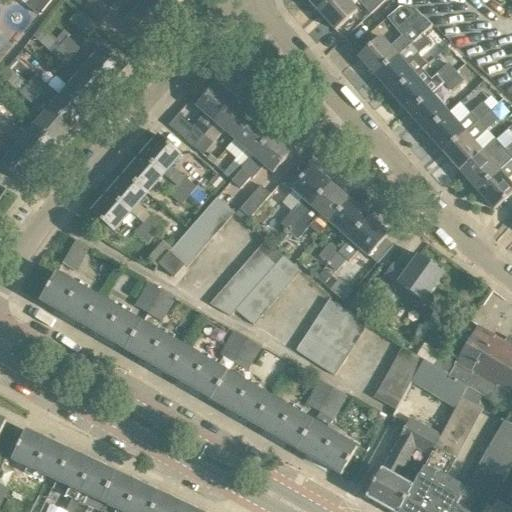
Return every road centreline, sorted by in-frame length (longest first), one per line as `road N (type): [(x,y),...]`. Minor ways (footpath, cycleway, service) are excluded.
road 1 (residential): [(0,286),(44,215),(241,0)]
road 2 (residential): [(511,279),(470,246),(284,38),(264,0)]
road 3 (tertiary): [(317,511),(0,329)]
road 4 (tertiary): [(0,355),(275,511)]
